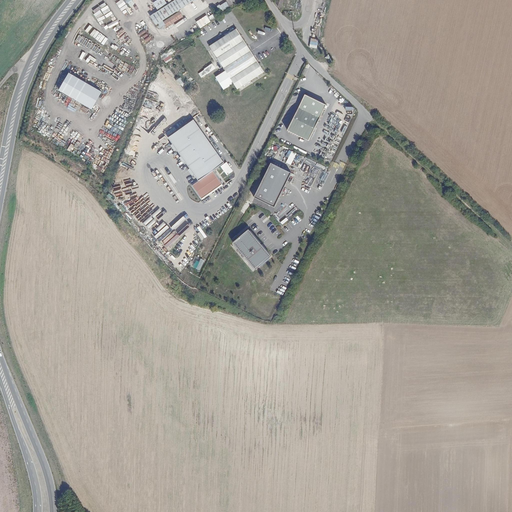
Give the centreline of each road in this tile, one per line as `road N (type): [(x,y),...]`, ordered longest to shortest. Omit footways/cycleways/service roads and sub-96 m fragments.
road 1 (primary): [(0,208),(26,86),(78,0)]
road 2 (track): [(367,114),(511,248)]
road 3 (primary): [(69,0),(22,75),(0,166)]
road 4 (primary): [(52,511),(46,474),(0,355)]
road 5 (residential): [(303,51),(367,114),(343,156)]
road 6 (primary): [(0,379),(35,511)]
road 7 (unclassified): [(303,51),(245,171)]
